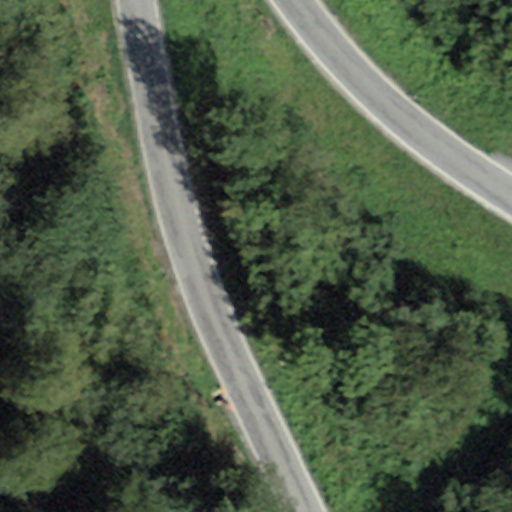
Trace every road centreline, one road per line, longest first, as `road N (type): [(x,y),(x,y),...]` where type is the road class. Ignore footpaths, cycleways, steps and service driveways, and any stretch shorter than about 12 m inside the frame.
road 1 (tertiary): [(131,0),(176,216),(222,345),(302,511)]
road 2 (tertiary): [(511,198),(448,157),(324,39),(297,0)]
